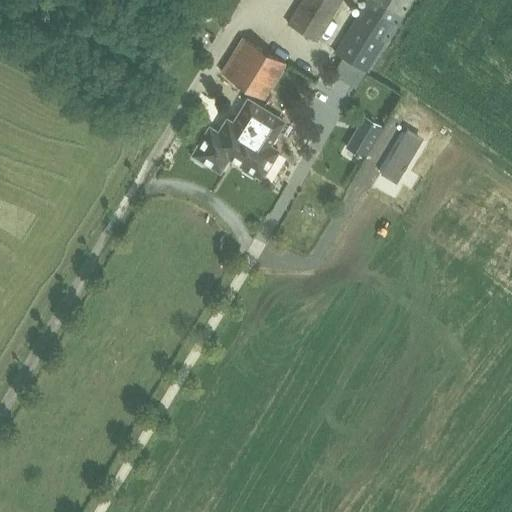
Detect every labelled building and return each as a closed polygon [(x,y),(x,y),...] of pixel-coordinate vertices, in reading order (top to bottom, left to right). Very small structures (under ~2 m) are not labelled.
[(300,0),(287,22),(316,40),(326,23),(339,0),(300,0)] [(365,0),(335,51),(367,71),(410,0),(365,0)] [(243,36),(222,71),(264,97),(285,63),(244,38),(244,37),(243,36)] [(230,158),(261,107),(247,98),(232,122),(226,118),(218,132),(209,126),(192,153),(195,155),(194,158),(204,164),(205,162),(219,170),(228,156),(230,158)] [(283,120),(261,107),(230,158),(243,166),(240,168),(253,176),(255,173),(261,177),(277,149),(269,144),(283,120)] [(367,115),(348,146),(365,156),(383,125),(367,115)] [(408,126),(384,165),(399,174),(423,135),(408,126)]
